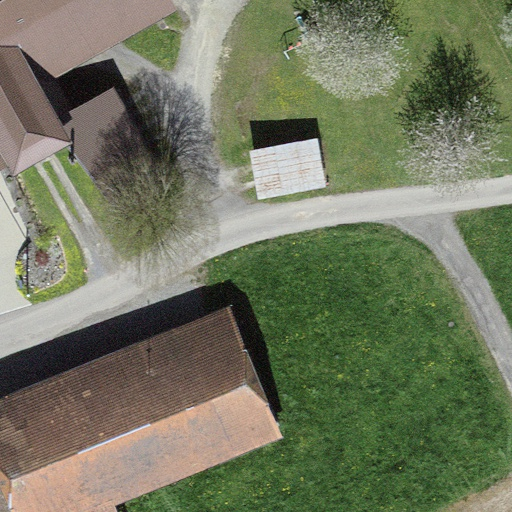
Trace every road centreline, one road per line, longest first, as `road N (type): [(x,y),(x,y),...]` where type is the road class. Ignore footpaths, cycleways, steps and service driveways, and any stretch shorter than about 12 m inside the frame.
road 1 (unclassified): [(511,186),(299,213),(229,232),(0,338)]
road 2 (track): [(425,198),(511,368)]
